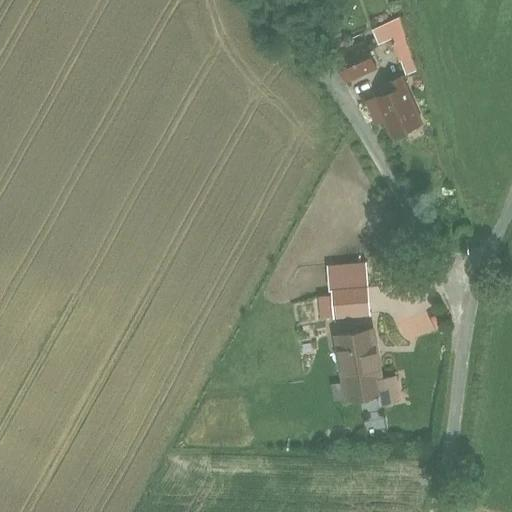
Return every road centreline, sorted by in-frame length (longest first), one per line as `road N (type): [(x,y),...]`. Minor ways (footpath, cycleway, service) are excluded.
road 1 (unclassified): [(463,294),(428,258),(335,97),(266,0)]
road 2 (residential): [(438,511),(463,294)]
